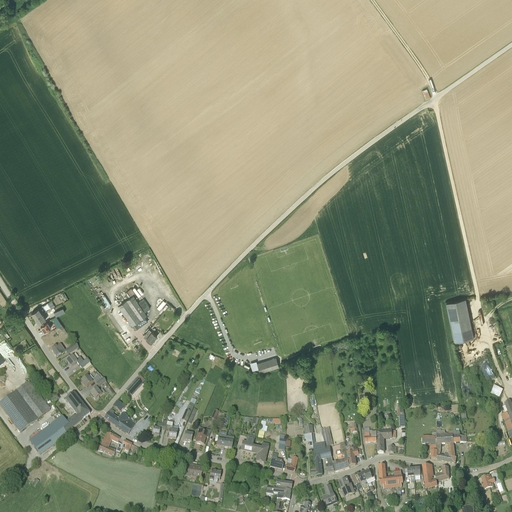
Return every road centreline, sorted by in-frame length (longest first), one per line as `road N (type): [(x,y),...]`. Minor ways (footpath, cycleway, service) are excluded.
road 1 (unclassified): [(98,417),(210,288),(310,191),(511,44)]
road 2 (track): [(511,401),(477,299),(432,99)]
road 3 (tertiary): [(511,458),(474,470),(383,457),(298,486)]
road 4 (tertiary): [(298,486),(290,476),(139,443),(98,417)]
road 5 (tertiary): [(98,417),(0,281)]
